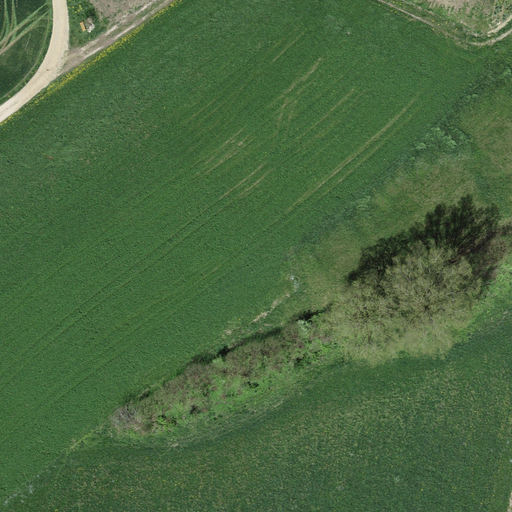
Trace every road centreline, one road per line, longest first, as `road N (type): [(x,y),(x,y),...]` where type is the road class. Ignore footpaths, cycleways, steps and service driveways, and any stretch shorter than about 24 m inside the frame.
road 1 (track): [(384,0),(464,36),(491,36),(511,23)]
road 2 (track): [(49,70),(161,0)]
